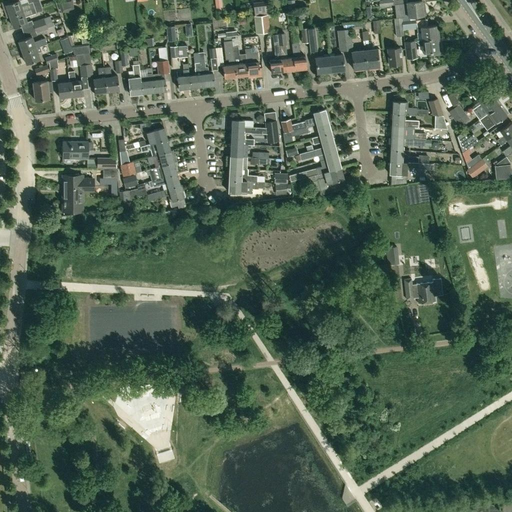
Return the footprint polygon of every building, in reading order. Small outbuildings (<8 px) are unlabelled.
[(34,7),(41,4),(39,0),(10,0),(11,2),(6,4),(8,9),(5,10),(7,16),(10,15),(34,7)] [(67,0),(61,1),(63,9),(72,6),(70,0),(67,0)] [(392,0),(393,4),(399,4),(400,9),(401,9),(402,17),(408,16),(424,14),(425,13),(424,7),(423,6),(422,6),(421,0),(419,0),(407,2),(406,0),(392,0)] [(255,16),(260,15),(267,14),(266,1),(253,2),(255,16)] [(34,7),(10,15),(14,27),(15,29),(20,27),(20,25),(27,22),(25,17),(36,13),(34,7)] [(260,15),(262,33),(270,32),(267,14),(260,15)] [(256,34),(262,33),(260,15),(255,16),(253,16),(256,34)] [(396,36),(403,35),(401,17),(394,18),(396,36)] [(32,22),(34,28),(45,23),(43,18),(32,22)] [(45,23),(34,28),(36,33),(47,29),(47,28),(45,23)] [(417,25),(416,26),(417,32),(421,32),(422,39),(437,37),(438,37),(439,36),(438,30),(437,29),(436,29),(435,24),(417,26),(417,25)] [(176,40),(174,25),(166,26),(167,40),(176,40)] [(308,27),(310,50),(317,49),(314,27),(308,27)] [(344,30),(346,51),(352,50),(350,29),(344,30)] [(346,51),(344,30),(343,30),(338,30),(340,52),(346,51)] [(295,69),(293,57),(288,57),(287,49),(286,49),(285,44),(286,44),(284,33),(279,33),(280,45),(283,71),(295,69)] [(80,36),(81,44),(88,44),(87,35),(80,36)] [(25,38),(19,40),(23,52),(39,46),(47,43),(45,37),(34,41),(32,37),(32,36),(25,38)] [(437,37),(422,39),(422,40),(417,40),(417,43),(420,45),(423,45),(424,52),(428,52),(428,53),(429,54),(441,52),(440,41),(438,41),(437,37)] [(142,47),(154,46),(153,38),(142,39),(142,47)] [(223,65),(224,77),(236,76),(232,40),(223,41),(225,59),(228,59),(229,64),(223,65)] [(406,58),(413,57),(417,57),(415,40),(411,41),(404,42),(406,58)] [(91,52),(102,51),(115,49),(114,43),(90,45),(91,52)] [(293,57),(295,69),(307,68),(305,55),(299,56),(297,43),(292,43),(293,57)] [(72,51),(70,44),(62,47),(65,53),(72,51)] [(76,54),(84,53),(89,53),(88,44),(70,46),(74,55),(76,54)] [(283,71),(280,45),(275,45),(276,49),(275,49),(276,59),(270,59),(271,72),(283,71)] [(39,46),(23,52),(27,64),(40,59),(38,53),(41,52),(39,46)] [(179,57),(178,46),(169,46),(170,58),(179,57)] [(248,75),(245,49),(244,49),(245,54),(238,55),(237,46),(233,46),(236,76),(248,75)] [(390,64),(402,63),(400,47),(388,49),(390,64)] [(245,49),(248,75),(248,77),(263,75),(262,67),(259,67),(259,61),(252,62),(250,48),(245,49)] [(364,50),(366,67),(380,65),(378,48),(364,50)] [(354,68),(366,67),(364,50),(352,51),(354,68)] [(199,86),(202,86),(199,52),(193,53),(195,74),(190,75),(191,87),(192,87),(192,88),(193,89),(198,88),(199,87),(199,86)] [(199,52),(202,86),(215,84),(214,72),(213,72),(212,70),(208,71),(207,66),(205,67),(203,52),(199,52)] [(49,62),(57,59),(58,59),(56,53),(45,57),(47,63),(49,62)] [(77,65),(80,65),(81,77),(87,76),(84,53),(76,54),(77,65)] [(84,53),(87,76),(93,76),(91,64),(90,53),(89,53),(84,53)] [(329,56),(331,71),(345,69),(343,54),(329,56)] [(317,72),(331,71),(329,56),(316,57),(317,72)] [(57,59),(49,62),(51,81),(58,80),(56,68),(58,68),(57,59)] [(153,79),(154,91),(166,90),(164,72),(169,71),(168,59),(157,60),(159,78),(153,79)] [(143,93),(141,76),(139,63),(133,64),(134,77),(129,77),(131,94),(143,93)] [(191,87),(190,75),(189,75),(188,63),(182,64),(183,76),(178,76),(179,88),(191,87)] [(49,70),(47,64),(34,69),(37,75),(49,70)] [(105,67),(107,91),(119,90),(117,76),(111,76),(110,66),(105,67)] [(93,93),(107,91),(105,67),(97,68),(99,78),(92,78),(93,93)] [(154,91),(153,79),(152,73),(152,67),(146,68),(147,74),(147,73),(147,75),(141,76),(143,93),(144,92),(145,93),(148,93),(149,92),(154,91)] [(69,81),(71,96),(75,95),(75,96),(76,97),(81,97),(82,95),(82,94),(81,80),(75,81),(74,71),(68,71),(69,81)] [(48,92),(52,92),(51,81),(47,81),(47,80),(33,82),(35,100),(49,98),(48,92)] [(479,102),(491,94),(484,84),(483,84),(480,80),(470,87),(473,92),(472,92),(476,98),(471,102),(475,106),(480,102),(479,102)] [(56,83),(58,97),(71,96),(69,81),(56,83)] [(459,117),(466,112),(466,111),(464,112),(451,94),(445,98),(453,108),(453,107),(459,117)] [(491,94),(479,102),(480,102),(487,112),(499,104),(491,94)] [(442,115),(437,98),(428,101),(432,114),(442,115)] [(392,113),(404,113),(416,114),(416,107),(407,107),(407,101),(393,101),(392,113)] [(499,104),(487,112),(487,113),(479,119),(484,126),(489,127),(506,114),(506,113),(507,111),(504,107),(502,108),(499,104)] [(467,112),(466,112),(459,117),(453,107),(453,108),(448,111),(459,126),(469,119),(465,114),(467,112)] [(315,124),(327,121),(329,120),(328,115),(327,113),(325,114),(324,109),(313,112),(313,111),(312,111),(314,117),(306,119),(307,120),(291,125),(289,119),(281,122),(284,132),(283,132),(283,133),(307,126),(315,124)] [(404,120),(404,113),(392,113),(391,125),(404,125),(418,126),(418,120),(404,120)] [(266,133),(271,133),(277,133),(275,120),(264,121),(265,127),(252,126),(253,120),(230,119),(230,131),(245,132),(266,133)] [(506,139),(511,135),(511,122),(510,120),(499,129),(503,134),(496,139),(500,144),(506,139)] [(319,135),(330,132),(327,121),(315,124),(319,135)] [(403,132),(404,125),(391,125),(390,137),(425,139),(426,133),(403,132)] [(307,126),(283,133),(284,143),(285,142),(292,140),(291,136),(308,132),(307,126)] [(150,144),(167,139),(164,127),(147,132),(150,144)] [(244,138),(245,132),(230,131),(229,143),(247,144),(252,144),(253,138),(244,138)] [(468,147),(472,144),(467,137),(463,131),(457,136),(462,152),(468,147)] [(322,147),(334,144),(330,132),(319,135),(311,138),(313,144),(320,142),(322,147)] [(267,141),(278,140),(277,133),(271,133),(266,133),(267,141)] [(511,150),(511,135),(506,139),(510,144),(501,150),(505,155),(511,150)] [(425,139),(390,137),(390,148),(402,149),(403,144),(424,146),(425,139)] [(139,147),(145,145),(144,140),(138,142),(138,143),(136,142),(126,145),(124,147),(123,139),(118,140),(119,151),(125,151),(139,147)] [(151,149),(152,155),(171,150),(167,139),(150,144),(149,144),(145,145),(139,147),(141,152),(146,150),(151,149)] [(88,158),(88,157),(88,140),(64,140),(64,158),(87,158),(88,158)] [(246,156),(247,144),(229,143),(229,155),(246,156)] [(334,144),(322,147),(313,150),(313,149),(307,151),(299,153),(301,160),(324,153),(325,158),(337,155),(334,144)] [(402,149),(390,148),(389,161),(407,162),(408,150),(402,149)] [(156,167),(174,162),(177,161),(175,154),(172,155),(171,150),(152,155),(154,161),(156,167)] [(494,165),(510,163),(509,160),(511,158),(511,150),(505,155),(506,156),(494,165)] [(478,154),(471,158),(466,163),(468,168),(475,163),(481,158),(478,154)] [(246,168),(246,156),(229,155),(228,167),(246,168)] [(317,173),(340,167),(337,155),(325,158),(320,160),(321,166),(315,168),(317,173)] [(104,168),(117,168),(116,157),(97,157),(97,168),(104,168)] [(123,176),(127,175),(136,172),(134,167),(133,161),(120,165),(123,176)] [(407,162),(389,161),(388,172),(407,173),(407,167),(417,168),(417,163),(417,162),(412,162),(407,162)] [(174,162),(156,167),(158,167),(159,170),(161,178),(177,173),(174,162)] [(138,174),(146,171),(143,165),(136,168),(138,174)] [(246,168),(228,167),(228,179),(257,180),(257,175),(247,175),(247,168),(246,168)] [(317,173),(305,177),(306,182),(325,178),(326,183),(343,178),(340,167),(317,173)] [(118,178),(117,168),(104,168),(104,178),(118,178)] [(421,169),(412,171),(414,182),(423,180),(421,169)] [(511,177),(510,169),(494,170),(495,178),(511,177)] [(291,181),(305,177),(303,171),(289,175),(291,181)] [(169,188),(181,185),(177,173),(161,178),(152,180),(154,186),(166,183),(168,188),(169,188)] [(287,183),(287,174),(274,173),(274,182),(284,183),(287,183)] [(137,185),(138,185),(135,174),(122,178),(125,188),(137,185)] [(82,208),(82,192),(93,192),(93,179),(82,179),(82,175),(64,175),(64,208),(82,208)] [(257,180),(228,179),(227,191),(240,192),(240,190),(246,191),(246,193),(251,193),(251,187),(264,188),(264,181),(257,181),(257,180)] [(130,199),(140,196),(147,194),(144,183),(138,185),(137,185),(138,188),(129,190),(126,190),(127,201),(130,200),(130,199)] [(285,183),(275,184),(276,195),(286,194),(285,183)] [(168,188),(147,194),(148,200),(171,193),(171,194),(168,195),(169,201),(171,207),(177,205),(178,208),(185,205),(183,197),(184,196),(181,185),(169,188),(168,188)] [(127,201),(126,190),(119,191),(122,213),(128,212),(127,201)] [(399,263),(398,255),(387,256),(387,265),(399,263)] [(442,294),(440,277),(432,278),(432,281),(415,282),(416,283),(411,284),(411,278),(404,278),(406,298),(413,297),(413,295),(417,295),(418,302),(435,300),(434,295),(442,294)]
